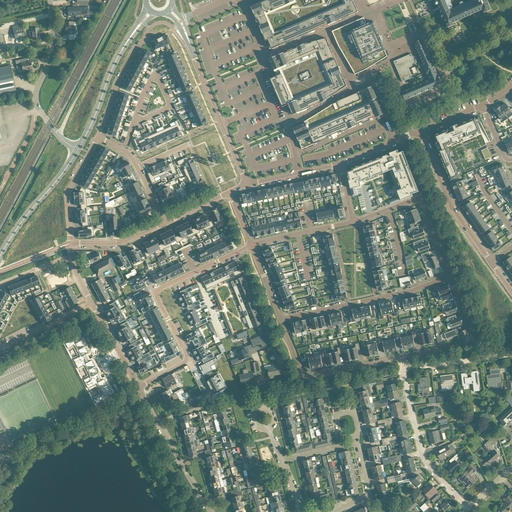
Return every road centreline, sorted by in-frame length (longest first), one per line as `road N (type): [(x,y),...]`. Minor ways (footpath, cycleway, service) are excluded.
road 1 (residential): [(189,360),(156,291),(251,245)]
road 2 (residential): [(280,318),(450,275)]
road 3 (residential): [(402,356),(304,377),(280,318)]
road 4 (unclassified): [(246,184),(186,36)]
road 5 (residential): [(404,369),(419,450),(468,509)]
road 6 (residential): [(450,275),(420,197),(353,221)]
road 7 (residential): [(491,262),(447,197),(419,131)]
road 8 (residential): [(210,511),(138,387)]
road 9 (tertiary): [(135,29),(77,149)]
road 10 (tertiary): [(77,149),(0,255)]
